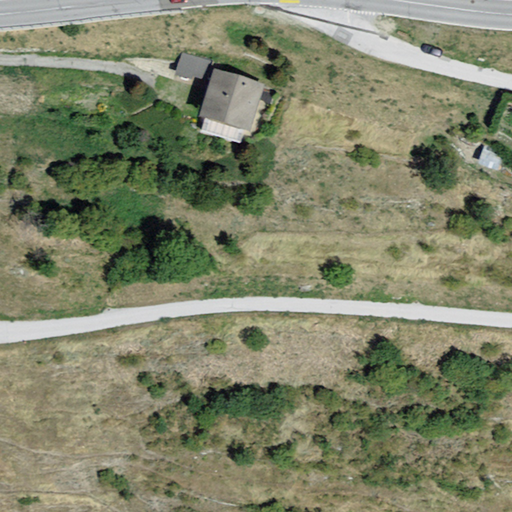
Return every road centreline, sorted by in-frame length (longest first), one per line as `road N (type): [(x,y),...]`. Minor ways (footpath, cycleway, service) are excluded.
road 1 (unclassified): [(0,329),(242,303),(511,321)]
road 2 (unclassified): [(511,82),(366,41),(348,30),(346,0)]
